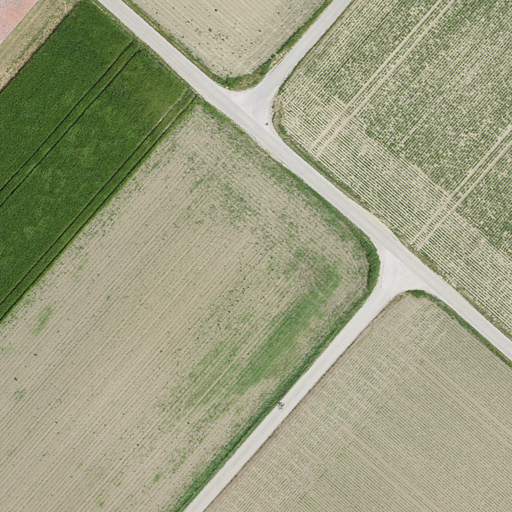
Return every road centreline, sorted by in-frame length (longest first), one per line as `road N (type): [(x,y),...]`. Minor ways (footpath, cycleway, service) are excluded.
road 1 (track): [(105,0),(511,353)]
road 2 (track): [(192,511),(409,264)]
road 3 (track): [(242,120),(348,0)]
